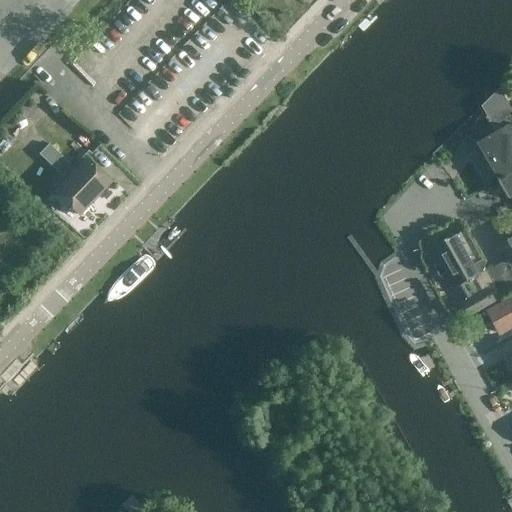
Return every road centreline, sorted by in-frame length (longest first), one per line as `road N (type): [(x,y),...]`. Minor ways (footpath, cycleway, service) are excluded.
road 1 (unclassified): [(0,357),(350,0)]
road 2 (unclassified): [(511,463),(412,281)]
